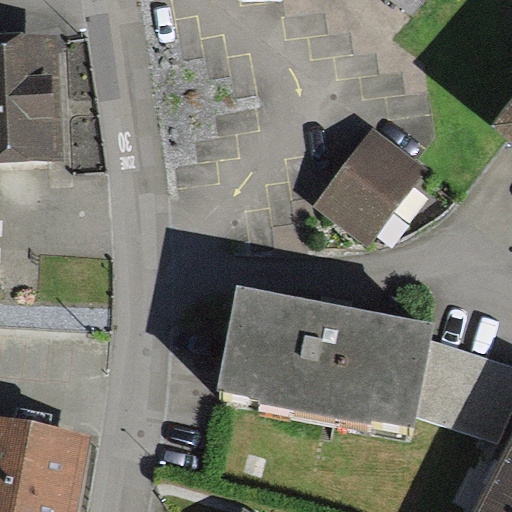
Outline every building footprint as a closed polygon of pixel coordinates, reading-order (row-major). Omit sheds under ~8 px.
[(58,43),(0,46),(0,173),(65,170),(61,109),(58,43)] [(511,99),(490,127),(511,144),(511,99)] [(373,129),(313,206),(367,247),(427,170),(373,129)] [(334,303),(237,285),(218,391),(260,399),(259,403),(371,424),(372,419),(414,427),(416,417),(431,341),(434,321),(334,303)] [(511,409),(511,366),(431,341),(416,417),(498,442),(511,409)] [(78,511),(92,444),(0,425),(0,511),(78,511)] [(511,511),(511,437),(472,511),(511,511)]
